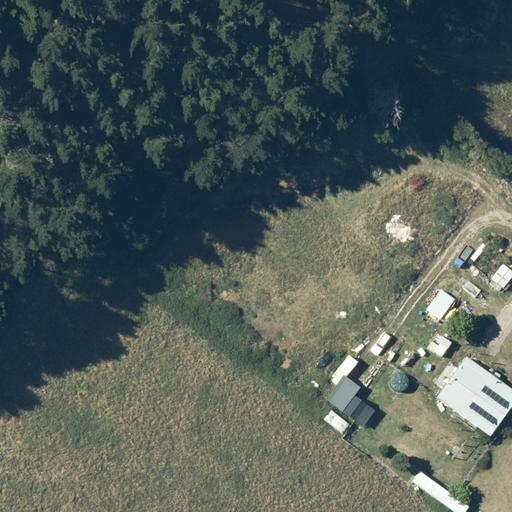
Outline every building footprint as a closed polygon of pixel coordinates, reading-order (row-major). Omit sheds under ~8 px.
[(467,107),(501,136),(511,144),(511,108),(507,104),(509,101),(487,83),(467,107)] [(511,274),(511,268),(501,260),(489,277),(503,287),(511,274)] [(489,371),(467,354),(436,396),(489,436),(511,405),(511,392),(487,374),(489,371)] [(331,389),(314,377),(299,399),(317,410),(331,389)] [(372,411),(358,399),(346,412),(360,425),(372,411)] [(348,422),(330,407),(322,418),(340,432),(348,422)]
